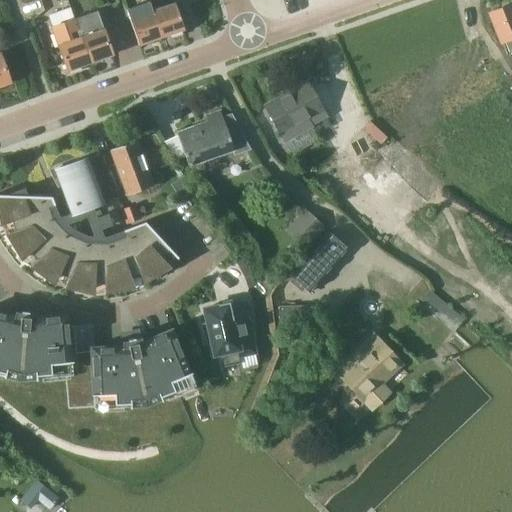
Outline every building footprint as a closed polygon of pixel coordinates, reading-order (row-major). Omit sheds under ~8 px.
[(148,1),(127,9),(130,18),(130,19),(140,45),(161,38),(152,11),(148,1)] [(175,3),(152,11),(161,38),(184,30),(175,4),(175,3)] [(511,3),(488,13),(501,46),(511,41),(511,3)] [(63,10),(48,15),(52,27),(52,29),(67,71),(68,71),(90,63),(75,19),(68,21),(63,10)] [(84,16),(75,19),(90,63),(112,55),(113,54),(104,29),(103,27),(97,11),(84,16)] [(498,50),(446,77),(452,89),(440,95),(452,118),(485,100),(482,95),(511,79),(511,49),(501,55),(498,50)] [(0,87),(11,83),(10,81),(0,55),(0,53),(0,87)] [(280,136),(324,112),(307,81),(263,105),(280,136)] [(177,136),(164,143),(175,161),(185,156),(188,167),(233,151),(235,156),(251,148),(231,113),(222,116),(220,110),(205,115),(206,121),(176,132),(177,136)] [(136,140),(109,150),(120,180),(127,196),(136,192),(153,186),(147,169),(136,140)] [(394,141),(358,179),(382,201),(418,163),(394,141)] [(86,157),(53,169),(70,216),(103,203),(86,157)] [(51,197),(0,195),(0,224),(11,221),(14,231),(5,234),(20,261),(30,252),(37,259),(29,267),(53,285),(59,275),(67,277),(63,288),(93,295),(94,283),(104,284),(104,294),(134,288),(130,276),(140,274),(143,283),(170,267),(161,258),(171,250),(144,222),(123,230),(126,236),(107,243),(87,243),(65,233),(52,219),(47,207),(54,205),(51,197)] [(134,205),(121,210),(126,224),(139,219),(134,205)] [(304,208),(284,231),(306,250),(326,227),(304,208)] [(109,211),(97,216),(102,228),(113,224),(109,211)] [(327,231),(288,275),(308,294),(348,249),(327,231)] [(394,273),(414,290),(423,279),(404,263),(394,273)] [(229,301),(200,308),(204,323),(201,324),(205,342),(208,341),(211,357),(219,356),(222,367),(240,363),(239,358),(256,354),(245,301),(231,304),(230,298),(228,299),(229,301)] [(305,321),(305,319),(309,318),(308,305),(278,306),(278,319),(299,319),(299,322),(305,321)] [(0,372),(4,373),(3,377),(20,382),(36,381),(36,376),(50,375),(66,374),(69,406),(129,404),(129,408),(131,408),(131,406),(146,406),(160,399),(161,401),(163,401),(161,397),(175,391),(171,382),(192,373),(173,329),(143,342),(140,338),(122,341),(121,345),(93,347),(89,347),(89,351),(84,352),(78,352),(75,327),(69,328),(68,326),(68,322),(67,314),(35,317),(35,312),(29,312),(14,311),(13,315),(0,311),(0,372)] [(338,376),(362,402),(363,395),(369,390),(373,393),(404,364),(379,337),(338,376)] [(36,481),(21,500),(30,507),(38,498),(49,508),(57,499),(36,481)]
